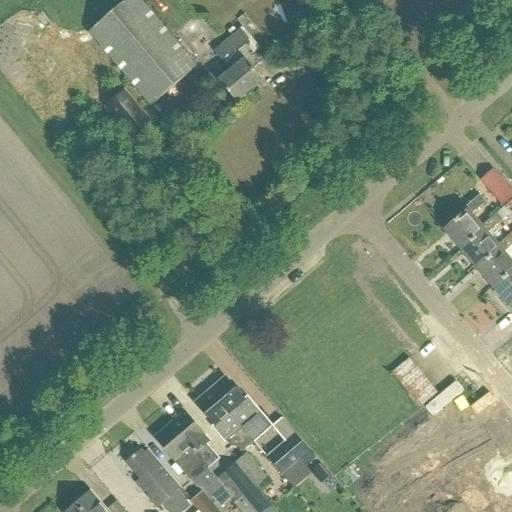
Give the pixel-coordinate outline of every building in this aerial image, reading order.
[(139,0),(127,0),(89,33),(151,106),(197,67),(139,0)] [(231,48),(246,37),(239,26),(223,36),(231,48)] [(254,54),(247,45),(231,59),(237,66),(219,81),(238,103),(264,81),(246,60),(254,54)] [(133,91),(116,105),(147,142),(164,127),(133,91)] [(481,179),(504,207),(511,200),(511,187),(495,168),(481,179)] [(484,230),(481,226),(471,215),(484,203),(479,197),(465,209),(467,211),(444,230),(461,249),(484,230)] [(461,249),(477,268),(500,249),(497,245),(487,233),(500,222),(494,215),(481,226),(484,230),(461,249)] [(477,268),(493,287),(511,270),(511,262),(503,252),(511,243),(511,235),(510,233),(497,245),(500,249),(477,268)] [(510,306),(511,308),(511,270),(493,287),(510,307),(510,306)] [(393,374),(399,381),(416,367),(409,360),(393,374)] [(399,381),(407,391),(423,376),(416,367),(399,381)] [(407,391),(415,399),(431,385),(423,376),(407,391)] [(212,391),(255,442),(273,427),(248,397),(244,400),(226,378),(212,391)] [(431,385),(415,399),(421,406),(437,392),(431,385)] [(239,448),(243,453),(255,442),(212,391),(196,404),(215,425),(212,427),(225,442),(230,448),(239,448)] [(171,426),(208,470),(220,459),(207,444),(210,442),(204,435),(205,435),(186,413),(171,426)] [(266,458),(281,476),(300,460),(308,464),(316,457),(285,418),(272,428),(284,443),(266,458)] [(180,467),(193,483),(196,480),(199,484),(196,487),(197,488),(206,490),(221,508),(232,498),(217,479),(208,470),(171,426),(156,438),(180,467)] [(482,430),(473,435),(479,444),(487,439),(482,430)] [(141,451),(127,463),(141,479),(136,483),(144,492),(147,490),(151,494),(148,496),(158,509),(162,505),(168,511),(184,511),(191,507),(178,492),(181,489),(149,450),(144,454),(141,451)] [(446,450),(438,455),(443,464),(451,459),(446,450)] [(235,463),(224,473),(225,474),(257,511),(265,511),(272,506),(257,488),(268,479),(246,453),(235,463)] [(511,483),(495,454),(473,466),(498,511),(506,511),(511,509),(511,483)] [(438,455),(430,459),(435,469),(443,464),(438,455)] [(337,486),(319,464),(311,471),(329,493),(337,486)] [(498,511),(473,466),(451,478),(470,511),(498,511)] [(402,475),(394,479),(399,489),(408,484),(402,475)] [(470,511),(451,478),(430,491),(441,511),(470,511)] [(219,511),(202,491),(191,501),(200,511),(219,511)] [(441,511),(430,491),(407,503),(412,511),(441,511)] [(106,511),(91,493),(68,511),(106,511)]
